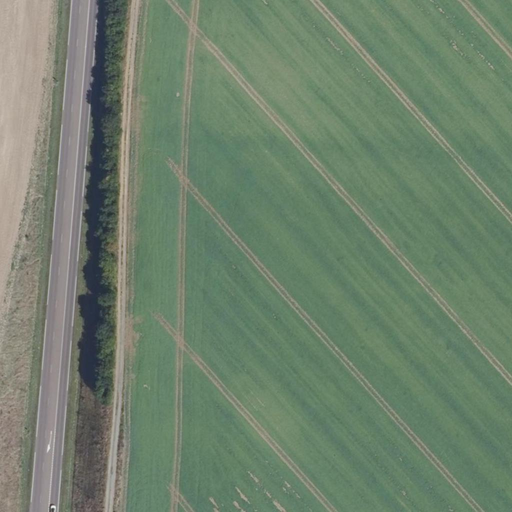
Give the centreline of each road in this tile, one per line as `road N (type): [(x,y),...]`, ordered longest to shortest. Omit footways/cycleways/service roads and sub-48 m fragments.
road 1 (primary): [(45,511),(85,0)]
road 2 (track): [(109,511),(136,0)]
road 3 (track): [(0,338),(20,205)]
